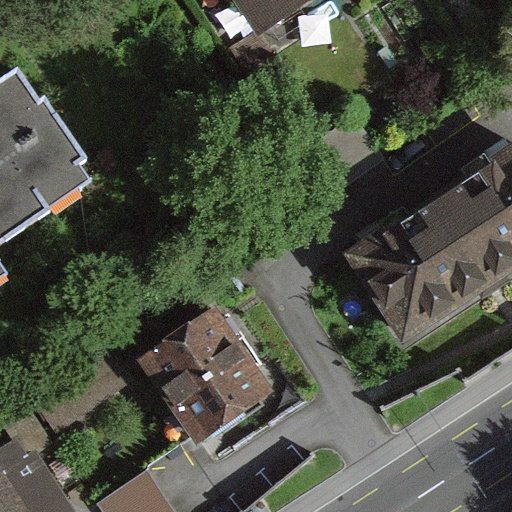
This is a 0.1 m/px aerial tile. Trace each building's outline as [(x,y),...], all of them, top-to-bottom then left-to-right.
[(241,0),(255,22),(291,0),(241,0)] [(0,278),(11,271),(0,253),(0,234),(94,173),(84,157),(90,153),(51,94),(41,101),(20,69),(0,82),(0,278)] [(400,347),(511,277),(511,155),(345,259),(400,347)] [(222,301),(139,352),(192,439),(275,387),(222,301)] [(27,434),(0,451),(0,511),(54,511),(69,503),(27,434)] [(177,511),(152,471),(98,504),(103,511),(177,511)]
